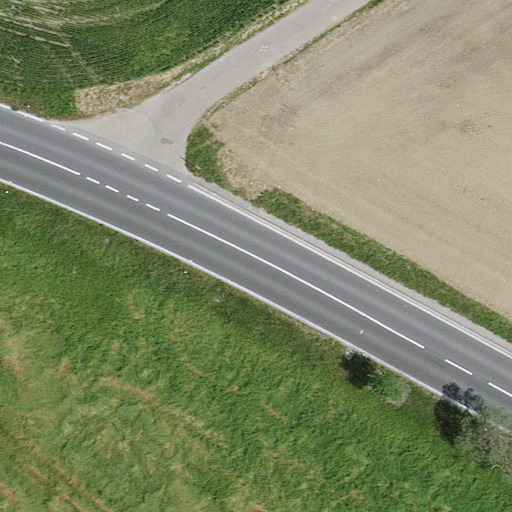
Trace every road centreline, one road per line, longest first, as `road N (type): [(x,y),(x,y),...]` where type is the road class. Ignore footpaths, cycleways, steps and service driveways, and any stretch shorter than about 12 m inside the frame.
road 1 (secondary): [(511,396),(198,228),(0,143)]
road 2 (track): [(91,179),(162,119),(345,0)]
